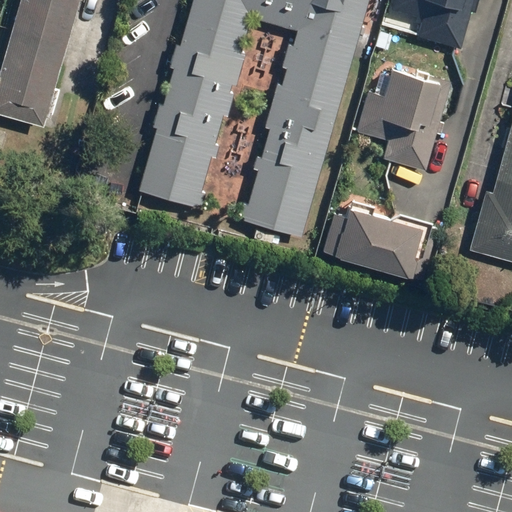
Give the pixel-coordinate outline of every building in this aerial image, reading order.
[(17,0),(0,58),(0,112),(40,124),(76,0),(17,0)] [(190,0),(136,187),(194,204),(250,14),(295,27),(239,217),(299,235),(367,0),(190,0)] [(390,0),(388,8),(420,17),(415,35),(457,47),(470,0),(390,0)] [(364,86),(352,130),(387,140),(382,157),(421,169),(447,79),(391,63),(383,92),(364,86)] [(483,188),(466,247),(511,260),(511,107),(489,189),(483,188)] [(321,247),(420,278),(435,230),(349,203),(346,213),(333,209),(321,247)]
